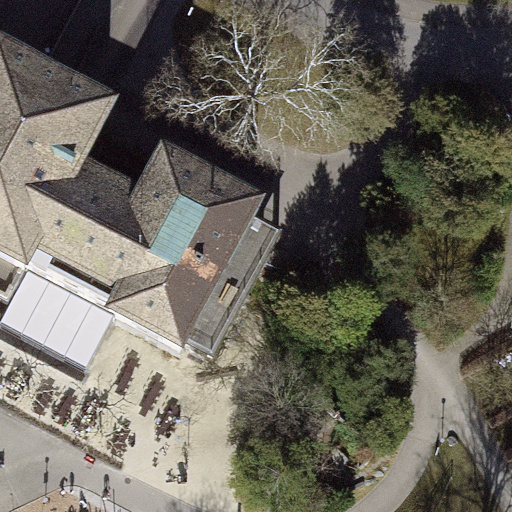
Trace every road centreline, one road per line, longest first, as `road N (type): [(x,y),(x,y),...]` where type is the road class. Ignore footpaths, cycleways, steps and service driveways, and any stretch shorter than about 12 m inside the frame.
road 1 (track): [(0,425),(164,511)]
road 2 (residential): [(296,0),(348,26),(462,56)]
road 3 (track): [(369,511),(417,469),(451,394)]
